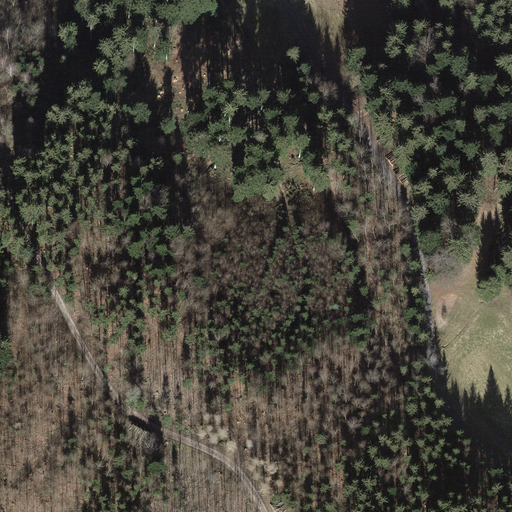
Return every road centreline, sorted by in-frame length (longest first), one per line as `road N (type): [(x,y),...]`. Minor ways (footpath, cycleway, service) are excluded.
road 1 (track): [(283,0),(416,232),(437,387),(452,416),(511,478)]
road 2 (track): [(430,511),(354,246),(287,104),(287,68),(302,33)]
road 3 (track): [(262,511),(231,466),(127,413),(99,378),(0,192)]
